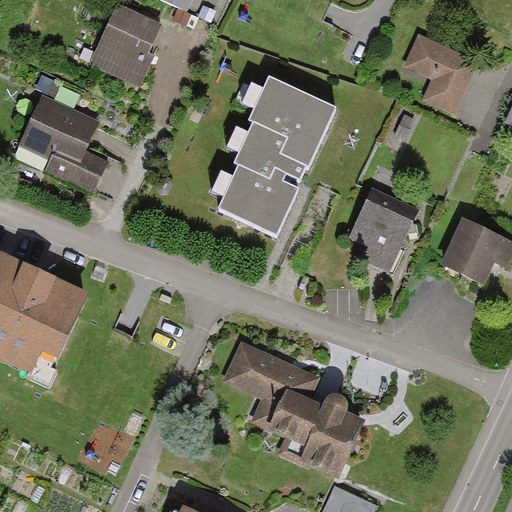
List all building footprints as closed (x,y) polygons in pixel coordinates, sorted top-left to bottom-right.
[(155,0),(187,14),(193,0),(155,0)] [(163,27),(119,6),(92,65),(140,88),(150,68),(156,56),(151,53),(163,27)] [(481,63),(420,35),(406,68),(432,79),(423,100),(457,116),(481,63)] [(336,110),(271,80),(251,122),(256,125),(236,165),(241,168),(221,209),(277,236),(298,191),(285,185),(288,178),(301,184),(336,110)] [(84,116),(44,96),(20,146),(50,160),(44,172),(94,196),(103,177),(80,167),(101,124),(84,116)] [(422,212),(374,189),(349,239),(371,250),(366,261),(389,272),(410,235),(418,233),(417,225),(415,224),(422,212)] [(511,260),(511,242),(464,220),(443,265),(486,285),(496,263),(508,269),(511,260)] [(41,273),(2,255),(0,259),(0,361),(30,376),(42,352),(58,359),(89,296),(41,273)] [(321,380),(243,344),(224,383),(262,401),(252,421),(286,439),(279,455),(339,480),(364,421),(347,414),(348,410),(348,407),(346,403),(345,401),(341,398),(338,397),(334,398),(331,398),(328,400),(325,403),(323,407),(311,401),(321,380)] [(376,511),(379,506),(335,487),(324,511),(376,511)]
